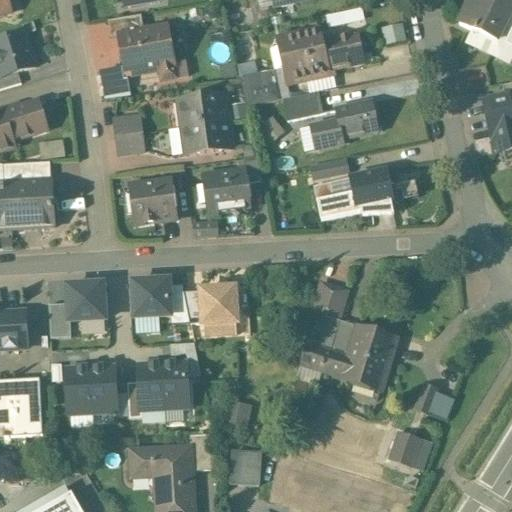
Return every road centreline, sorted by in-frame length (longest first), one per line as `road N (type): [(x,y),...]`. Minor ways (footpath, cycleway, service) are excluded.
road 1 (residential): [(104,260),(475,233)]
road 2 (residential): [(104,260),(67,0)]
road 3 (residential): [(475,233),(423,0)]
